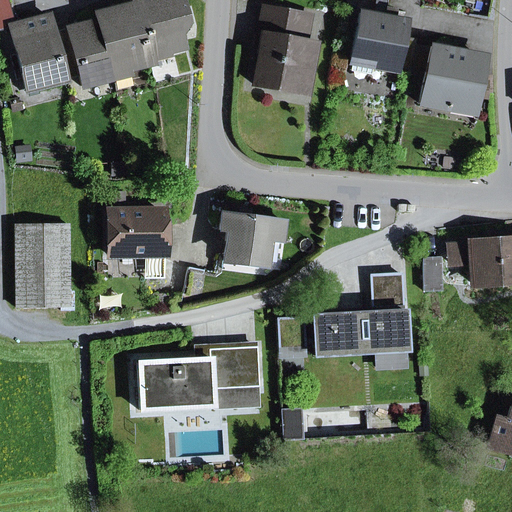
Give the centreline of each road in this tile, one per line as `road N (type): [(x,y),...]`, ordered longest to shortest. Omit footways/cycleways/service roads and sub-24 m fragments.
road 1 (residential): [(462,195),(238,175),(219,160),(210,130),(219,0)]
road 2 (residential): [(462,195),(409,228),(329,258),(281,295),(178,321),(84,333)]
road 3 (residential): [(510,198),(509,0)]
